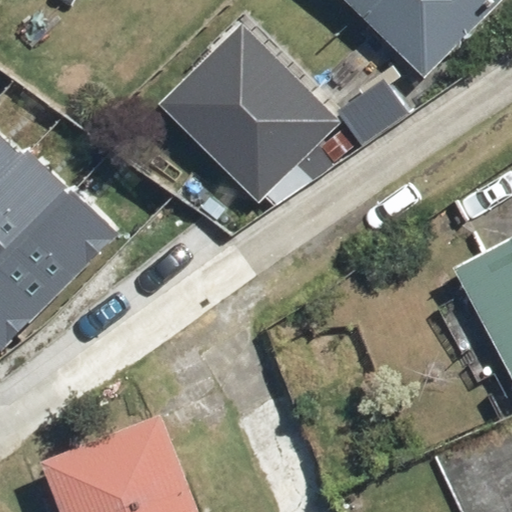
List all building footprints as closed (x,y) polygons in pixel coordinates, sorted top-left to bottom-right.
[(362,0),(435,73),(509,0),(362,0)] [(142,96),(233,193),(315,118),(224,20),(142,96)] [(354,113),(359,120),(331,140),(344,159),(421,105),(407,86),(402,79),(354,113)] [(0,326),(91,225),(0,144),(0,326)] [(511,234),(459,262),(511,362),(511,234)] [(204,511),(167,411),(48,455),(69,511),(204,511)] [(451,466),(470,511),(511,511),(511,485),(495,447),(451,466)]
